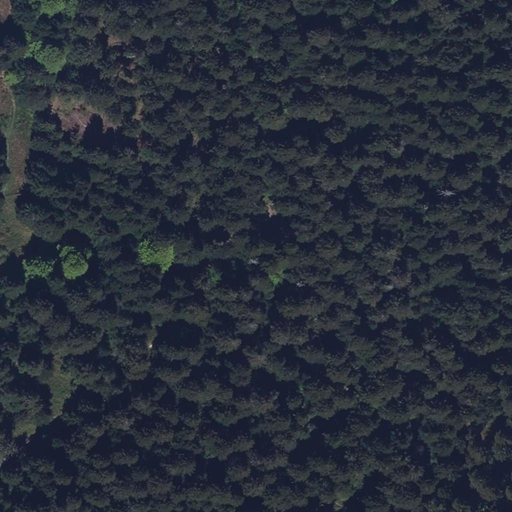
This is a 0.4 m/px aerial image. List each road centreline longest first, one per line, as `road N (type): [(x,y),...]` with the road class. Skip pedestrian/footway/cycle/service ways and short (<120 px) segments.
road 1 (track): [(0,452),(161,326),(208,256),(269,210),(511,463)]
road 2 (track): [(288,232),(286,450),(218,511)]
road 3 (track): [(327,511),(286,450),(338,412),(393,334)]
